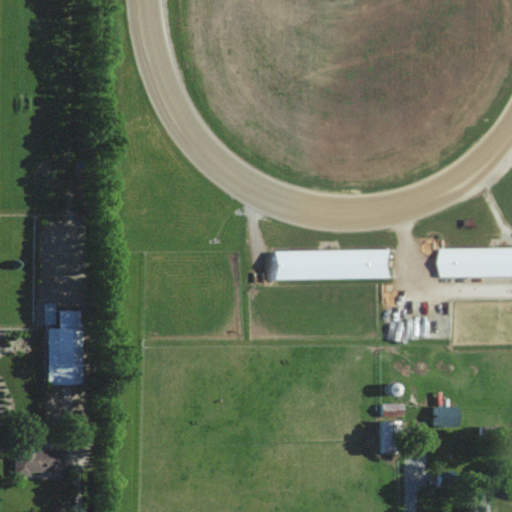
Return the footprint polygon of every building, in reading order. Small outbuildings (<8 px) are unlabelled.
[(81,384),(80,310),(57,310),(57,328),(46,328),(47,384),(81,384)] [(392,405),(379,405),(379,414),(392,414),(392,405)] [(451,406),(428,406),(428,426),(451,426),(451,406)] [(374,453),(391,453),(391,421),(374,421),(374,453)] [(39,450),(39,444),(24,444),(24,449),(13,449),(14,474),(63,473),(63,449),(39,450)] [(448,487),(448,472),(431,472),(431,487),(448,487)] [(483,511),(484,489),(462,489),(462,511),(483,511)]
